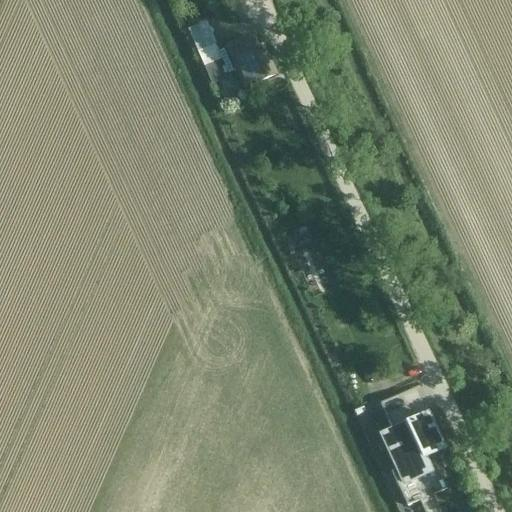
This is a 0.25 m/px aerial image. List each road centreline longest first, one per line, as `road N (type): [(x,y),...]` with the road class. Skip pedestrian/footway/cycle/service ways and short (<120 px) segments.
road 1 (unclassified): [(494,511),(259,0)]
road 2 (track): [(140,0),(374,511)]
